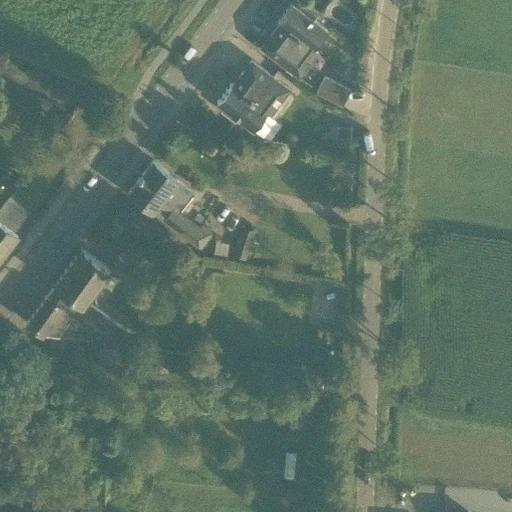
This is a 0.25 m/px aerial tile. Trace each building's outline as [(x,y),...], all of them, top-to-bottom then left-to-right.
[(298,7),(291,2),(276,21),(278,23),(260,47),(298,75),(317,50),(312,47),(326,29),(312,18),(315,14),(301,4),(298,7)] [(288,99),(283,95),(288,88),(251,60),(233,84),(231,82),(216,101),(223,106),(221,110),(234,120),(237,117),(252,128),(266,110),(269,113),(274,117),(288,99)] [(349,88),(323,75),(315,91),(341,105),(349,88)] [(181,208),(193,193),(184,186),(184,185),(168,172),(152,160),(140,176),(181,208)] [(140,176),(127,191),(143,204),(200,248),(209,236),(208,235),(209,233),(201,227),(199,229),(178,212),(181,208),(140,176)] [(0,258),(17,236),(1,224),(0,223),(0,258)] [(242,226),(233,255),(245,260),(249,250),(254,251),(255,248),(257,249),(261,237),(253,234),(254,230),(242,226)] [(80,247),(54,282),(84,304),(86,301),(92,294),(96,296),(102,287),(99,284),(110,269),(80,247)] [(147,265),(176,270),(179,252),(150,247),(147,265)] [(25,322),(42,333),(75,337),(76,326),(56,324),(52,322),(53,319),(56,315),(61,309),(62,308),(98,333),(99,331),(103,327),(109,317),(86,301),(84,304),(54,282),(54,283),(55,284),(47,294),(46,294),(25,322)]
